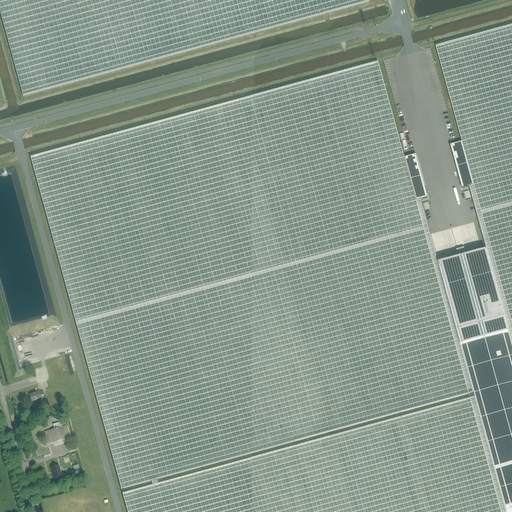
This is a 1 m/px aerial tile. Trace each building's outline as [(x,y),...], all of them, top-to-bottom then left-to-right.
[(0,0),(0,13),(23,96),(369,2),(368,0),(0,0)] [(511,25),(436,47),(462,142),(473,186),(469,187),(486,250),(511,342),(511,25)] [(238,101),(30,158),(121,489),(329,432),(472,393),(474,398),(330,437),(122,494),(127,511),(504,511),(438,263),(420,200),(415,202),(404,158),(378,63),(238,101)] [(462,142),(450,146),(462,189),(469,187),(473,186),(462,142)] [(416,155),(404,158),(415,202),(420,200),(428,198),(416,155)] [(458,258),(438,263),(504,511),(511,511),(511,342),(486,250),(466,256),(464,248),(456,250),(458,258)] [(32,366),(45,365),(44,356),(31,356),(32,366)] [(40,392),(29,395),(31,401),(42,399),(41,396),(44,395),(43,391),(40,392)] [(67,426),(44,432),(47,444),(53,442),(65,440),(70,438),(67,426)] [(58,466),(51,468),(53,479),(61,477),(58,466)]
